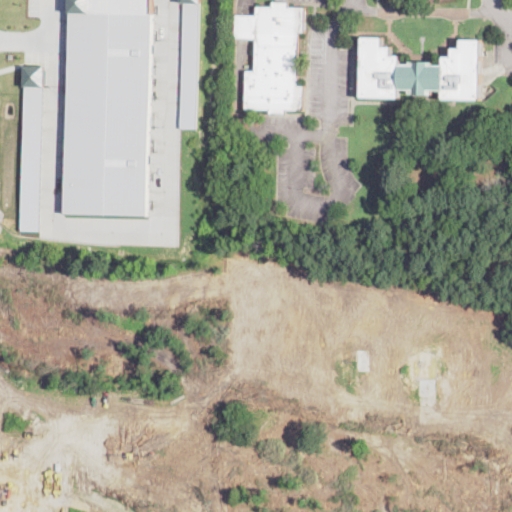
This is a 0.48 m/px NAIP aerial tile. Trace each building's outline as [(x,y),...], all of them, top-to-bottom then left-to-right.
[(69,0),(152,0),(148,214),(66,212),(69,0)] [(180,0),(201,0),(198,127),(180,126),(180,0)] [(290,3),(290,7),(305,7),(305,31),(300,31),(299,85),(305,85),(305,111),(287,111),(287,114),(270,113),(270,109),(246,109),(246,70),(256,70),(256,38),(236,38),(236,14),(257,14),(257,6),(273,6),(273,1),(290,1),(290,3)] [(404,63),(409,63),(409,60),(433,61),(433,64),(442,64),(442,56),(452,56),(452,47),(460,47),(461,38),(482,38),(481,100),(442,99),(442,90),(433,90),(433,94),(409,93),(410,89),(399,89),(399,97),(377,97),(360,96),(361,36),(382,37),(382,45),(391,45),(391,54),(400,54),(400,63),(404,63)] [(25,63),(46,63),(41,228),(22,227),(25,63)] [(368,348),(347,349),(348,369),(368,369),(368,348)] [(437,348),(417,348),(417,364),(413,364),(413,378),(417,378),(418,394),(438,394),(438,379),(443,379),(443,365),(437,365),(437,348)]
